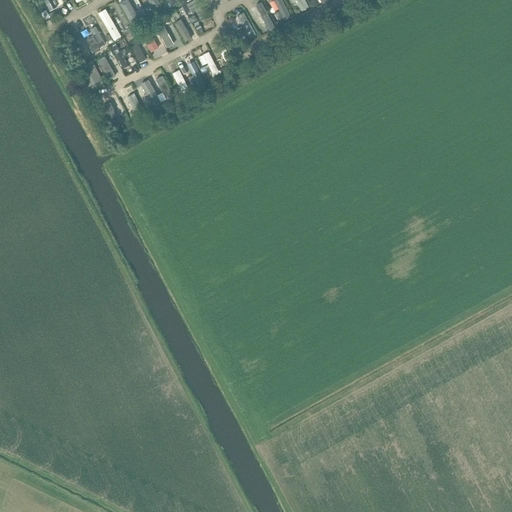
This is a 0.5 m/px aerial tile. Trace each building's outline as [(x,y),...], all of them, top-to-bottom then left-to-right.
[(128,0),(122,0),(118,3),(133,28),(142,23),(128,0)] [(181,0),(178,0),(176,2),(182,10),(186,7),(181,0)] [(194,0),(191,2),(187,4),(191,12),(195,10),(201,19),(208,16),(199,0),(194,0)] [(281,0),(273,0),(279,10),(274,12),(279,20),(283,18),(285,21),(291,17),(281,0)] [(261,3),(256,6),(269,32),(275,29),(261,3)] [(106,10),(99,14),(114,40),(121,36),(106,10)] [(178,27),(187,23),(182,10),(173,14),(178,27)] [(236,29),(240,36),(247,33),(249,37),(255,34),(243,12),(237,15),(243,26),(236,29)] [(166,32),(168,31),(161,20),(154,24),(165,43),(170,40),(166,32)] [(93,35),(86,39),(91,47),(90,47),(94,53),(99,50),(98,48),(105,44),(95,26),(90,29),(93,35)] [(138,41),(142,38),(137,29),(131,32),(128,27),(123,29),(137,54),(143,50),(138,41)] [(149,30),(141,34),(151,51),(158,47),(149,30)] [(89,50),(81,37),(75,40),(79,47),(77,49),(81,55),(89,50)] [(200,46),(210,66),(217,63),(207,42),(200,46)] [(120,51),(114,54),(123,68),(128,65),(124,57),(128,55),(124,49),(120,51)] [(195,73),(201,70),(192,53),(187,56),(195,73)] [(87,58),(83,60),(90,77),(95,75),(87,58)] [(171,64),(177,77),(184,73),(178,61),(171,64)] [(155,70),(161,81),(168,77),(162,66),(155,70)] [(147,76),(142,79),(149,92),(154,89),(147,76)]
